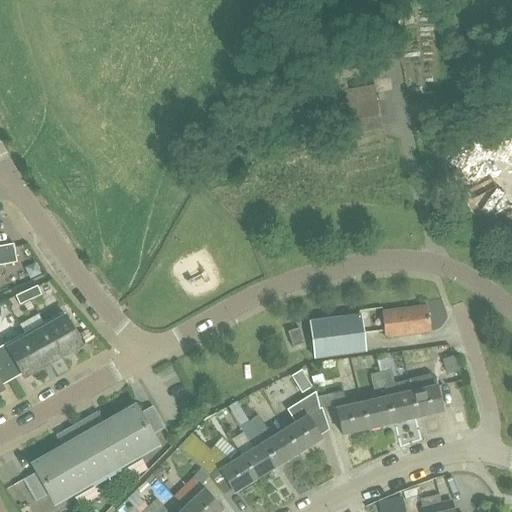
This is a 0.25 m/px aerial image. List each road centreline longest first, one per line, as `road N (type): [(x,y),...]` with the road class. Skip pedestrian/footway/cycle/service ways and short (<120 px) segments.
road 1 (residential): [(148,356),(278,288),(393,263),(423,261),(455,272),(511,311)]
road 2 (residential): [(23,190),(71,268),(148,356)]
road 3 (residential): [(309,511),(407,465),(488,450)]
road 4 (residential): [(0,439),(148,356)]
road 5 (residential): [(455,314),(481,388),(488,450)]
